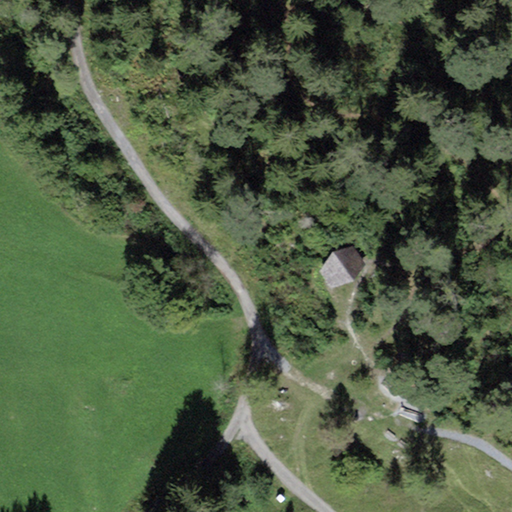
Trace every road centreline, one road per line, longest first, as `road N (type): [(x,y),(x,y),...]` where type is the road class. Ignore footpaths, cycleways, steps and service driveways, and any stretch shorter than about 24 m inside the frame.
road 1 (track): [(328,511),(276,467),(241,417),(257,352),(252,311),(225,267),(156,201),(80,79),(69,0)]
road 2 (track): [(252,311),(297,372),(511,445)]
road 3 (track): [(241,417),(155,511)]
